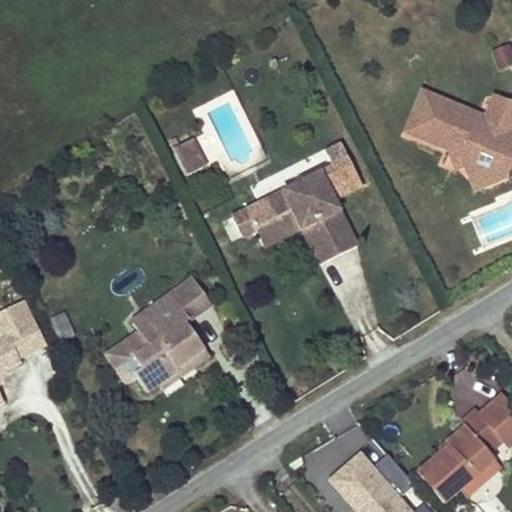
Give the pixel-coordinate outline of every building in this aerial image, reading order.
[(511,66),(505,49),(489,56),(496,72),(511,66)] [(406,135),(449,152),(455,155),(461,151),(465,158),(462,160),(465,166),(473,178),(491,182),(506,171),(497,159),(502,154),(496,146),(501,135),(511,139),(511,105),(494,98),(484,120),(422,94),(406,135)] [(497,159),(506,171),(511,160),(511,139),(501,135),(496,146),(502,154),(497,159)] [(197,143),(179,146),(183,171),(201,168),(197,143)] [(455,155),(449,152),(457,170),(465,166),(462,160),(465,158),(461,151),(455,155)] [(299,187),(246,214),(267,257),(306,238),(309,244),(318,240),(329,263),(357,249),(332,198),(359,184),(348,162),(299,187)] [(238,199),(246,214),(299,187),(292,172),(238,199)] [(306,238),(267,257),(271,264),(309,244),(306,238)] [(318,240),(309,244),(320,268),(329,263),(318,240)] [(206,357),(184,324),(209,306),(191,280),(170,295),(144,313),(146,316),(130,327),(134,333),(137,337),(145,348),(130,358),(111,371),(121,386),(134,378),(144,392),(156,384),(187,362),(191,368),(206,357)] [(26,304),(0,316),(0,339),(1,342),(6,340),(17,361),(47,346),(26,304)] [(137,337),(134,333),(101,356),(111,371),(130,358),(145,348),(137,337)] [(0,343),(0,376),(3,375),(20,367),(17,361),(6,340),(1,342),(0,343)] [(160,390),(191,368),(187,362),(156,384),(160,390)] [(445,458),(442,455),(418,476),(443,506),(461,491),(495,462),(489,456),(502,445),(509,451),(511,448),(511,404),(503,395),(478,417),(474,413),(460,425),(464,429),(445,446),(451,453),(445,458)] [(445,446),(439,451),(442,455),(445,458),(451,453),(445,446)] [(410,511),(360,455),(328,484),(353,511),(410,511)] [(495,462),(461,491),(466,498),(500,469),(495,462)] [(416,511),(433,511),(428,503),(416,511)]
